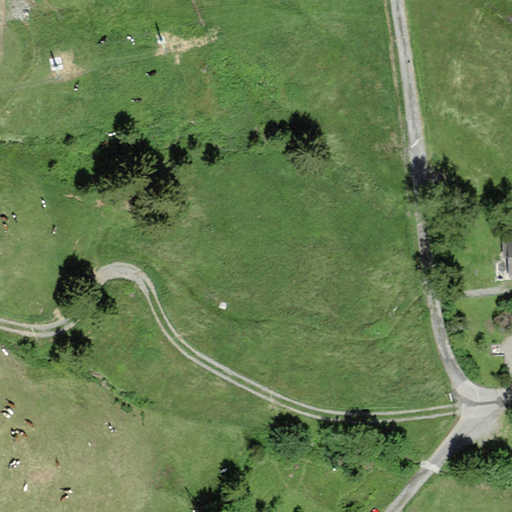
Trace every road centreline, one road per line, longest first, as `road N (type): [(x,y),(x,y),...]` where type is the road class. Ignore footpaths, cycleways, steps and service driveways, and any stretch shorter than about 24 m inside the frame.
road 1 (track): [(473,404),(379,417),(288,405),(189,353),(143,281),(126,270),(105,272),(84,311),(52,329),(0,323)]
road 2 (track): [(394,0),(433,299)]
road 3 (track): [(473,404),(468,422),(392,511)]
road 4 (unclassified): [(511,394),(473,404),(436,328)]
